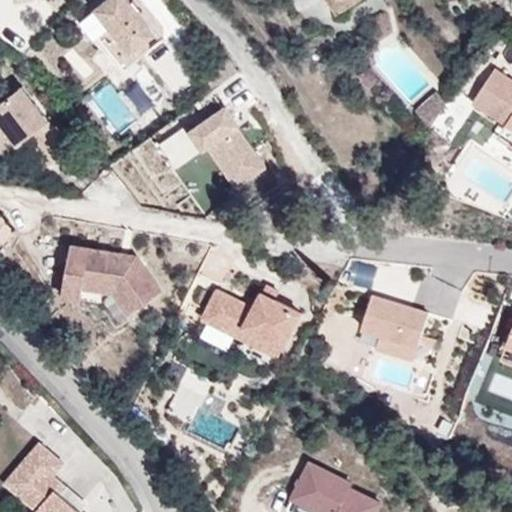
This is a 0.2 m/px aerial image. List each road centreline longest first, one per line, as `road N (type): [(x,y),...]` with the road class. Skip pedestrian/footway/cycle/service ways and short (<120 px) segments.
road 1 (residential): [(0,314),(145,474),(163,511)]
road 2 (residential): [(339,241),(511,262)]
